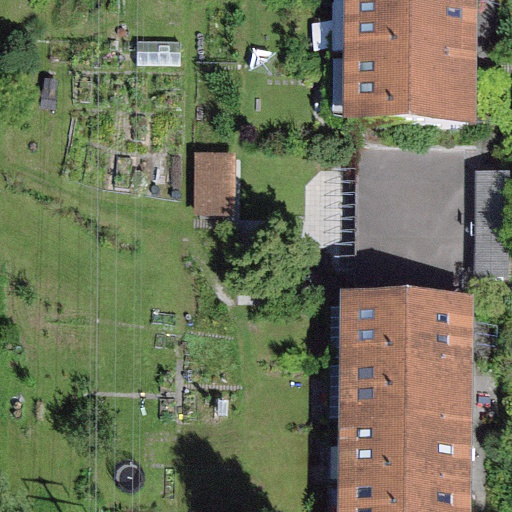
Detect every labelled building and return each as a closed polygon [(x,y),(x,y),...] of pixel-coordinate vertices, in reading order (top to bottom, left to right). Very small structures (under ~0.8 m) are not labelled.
[(484,20),(483,0),(352,0),(352,18),(484,20)] [(483,71),(484,20),(352,18),(352,74),(483,71)] [(352,74),(351,137),(482,139),(483,71),(352,74)] [(199,161),(198,224),(241,224),(241,161),(199,161)] [(475,187),(477,292),(511,291),(511,279),(511,238),(511,186),(475,187)] [(488,378),(488,317),(356,316),(356,377),(488,378)] [(488,378),(356,377),(356,444),(488,444),(488,436),(488,378)] [(487,509),(488,444),(356,444),(355,508),(487,509)]
